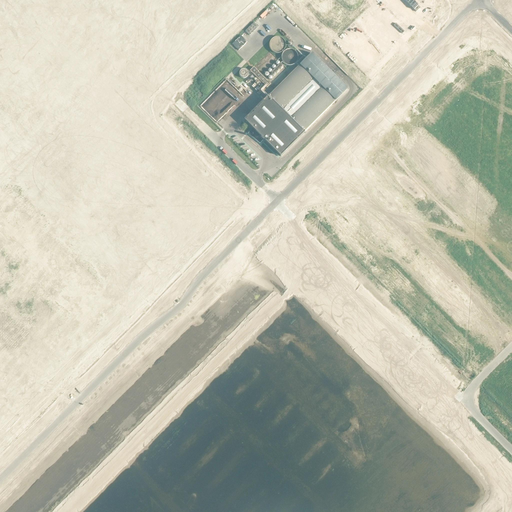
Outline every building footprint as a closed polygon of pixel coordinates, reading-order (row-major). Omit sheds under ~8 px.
[(174,0),(97,0),(0,98),(0,421),(4,417),(0,413),(0,408),(2,406),(0,404),(0,372),(24,397),(109,312),(102,306),(107,301),(96,290),(91,295),(4,207),(193,18),(174,0)] [(426,6),(415,16),(417,18),(420,16),(422,18),(430,10),(426,6)] [(276,39),(275,39),(274,39),(273,40),(272,41),(271,41),(270,43),(269,44),(269,45),(269,47),(269,48),(269,49),(269,50),(270,51),(271,52),(272,53),(273,54),(274,54),(275,55),(276,55),(277,55),(278,55),(279,55),(280,55),(282,54),(283,53),(283,52),(284,51),(285,50),(285,49),(285,48),(285,47),(285,46),(285,44),(284,43),(284,42),(283,41),(282,40),(281,40),(280,39),(279,39),(277,39),(276,39)] [(288,51),(287,51),(285,52),(284,53),(283,54),(282,56),(282,57),(281,58),(281,59),(281,60),(281,61),(282,62),(282,63),(282,64),(283,64),(284,65),(285,66),(286,67),(287,67),(289,67),(290,67),(291,67),(292,67),(293,66),(295,66),(296,65),(296,64),(297,63),(297,62),(298,60),(298,59),(298,58),(298,57),(297,56),(297,55),(296,54),(295,53),(294,53),(293,52),(292,51),(291,51),(290,51),(289,51),(288,51)] [(268,97),(244,122),(252,130),(247,135),(260,145),(263,141),(280,158),(305,134),(304,133),(347,91),(312,55),(269,98),(268,97)] [(250,72),(267,90),(271,86),(253,69),(250,72)] [(247,72),(246,72),(246,71),(245,71),(244,71),(243,71),(242,71),(241,71),(241,72),(240,72),(239,73),(239,74),(239,75),(239,76),(239,77),(239,78),(240,79),(241,79),(242,80),(243,80),(244,80),(245,80),(246,79),(247,79),(247,78),(248,78),(248,77),(248,76),(248,75),(248,74),(248,73),(247,72)] [(258,94),(257,95),(259,97),(265,91),(258,84),(253,89),(258,94)] [(27,202),(18,211),(31,224),(40,215),(27,202)]
